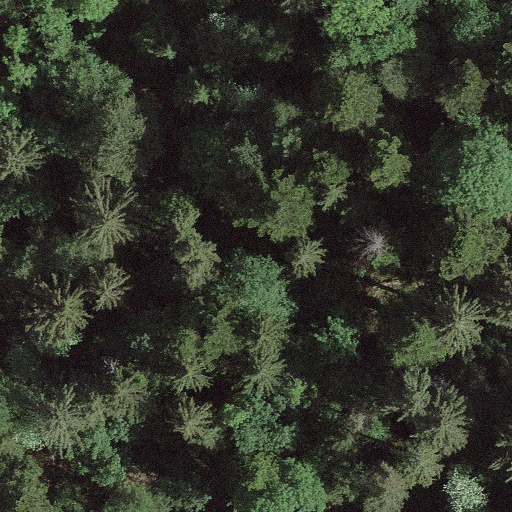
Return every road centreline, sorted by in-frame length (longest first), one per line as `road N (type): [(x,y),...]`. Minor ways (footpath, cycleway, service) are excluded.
road 1 (track): [(369,511),(511,395)]
road 2 (track): [(0,73),(126,0)]
